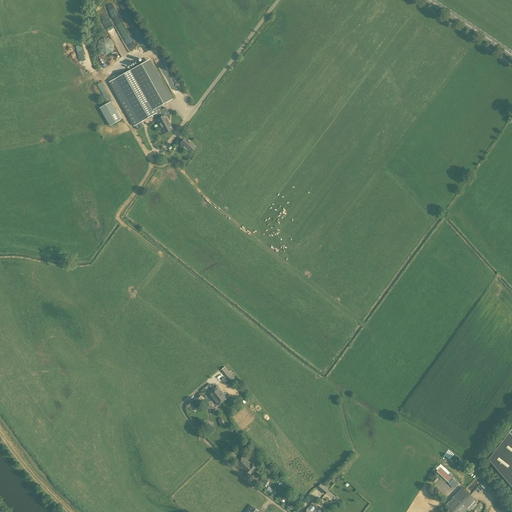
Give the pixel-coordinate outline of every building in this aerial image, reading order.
[(127,14),(128,13),(123,2),(119,5),(123,13),(126,12),(127,14)] [(100,41),(98,44),(98,46),(98,50),(100,52),(102,53),(104,54),(108,54),(110,53),(112,50),(113,47),(113,46),(112,43),(110,40),(109,39),(106,39),(103,39),(100,41)] [(140,123),(155,114),(157,119),(157,120),(165,134),(173,130),(165,117),(170,115),(166,108),(161,110),(160,107),(172,100),(150,60),(134,68),(110,82),(137,130),(142,127),(140,123)] [(106,103),(110,101),(101,82),(96,84),(106,103)] [(120,120),(110,102),(99,108),(109,126),(120,120)] [(182,139),(179,143),(180,144),(179,144),(183,148),(185,146),(191,152),(195,147),(188,140),(186,142),(184,140),(183,140),(182,139)] [(220,371),(227,379),(234,373),(227,365),(220,371)] [(211,390),(208,393),(218,405),(222,402),(227,399),(216,386),(213,389),(211,390)] [(199,404),(204,399),(199,394),(194,400),(199,404)] [(511,429),(489,459),(511,486),(511,429)] [(246,452),(254,459),(258,455),(250,448),(246,452)] [(256,468),(243,456),(235,464),(244,471),(244,472),(249,476),(256,468)] [(454,488),(457,485),(440,468),(437,472),(454,488)] [(329,490),(323,485),(321,483),(317,488),(319,489),(325,495),(328,491),(329,490)] [(446,506),(452,511),(467,511),(476,503),(462,490),(446,506)] [(310,505),(308,509),(307,509),(304,511),(311,511),(312,511),(314,508),(315,508),(317,505),(312,502),(310,505)]
